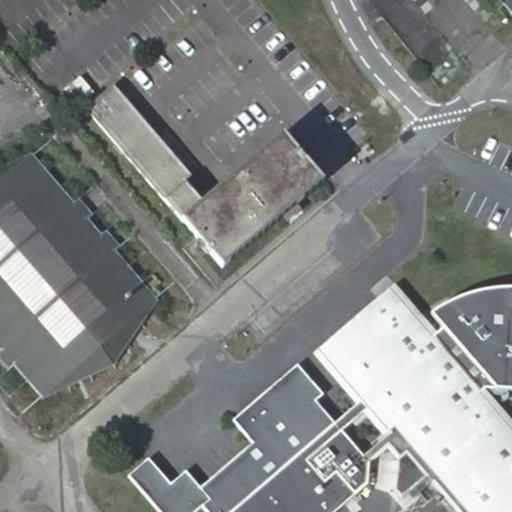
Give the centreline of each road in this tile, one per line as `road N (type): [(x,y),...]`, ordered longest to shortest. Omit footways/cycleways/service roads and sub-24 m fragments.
road 1 (unclassified): [(0,131),(37,115),(220,316)]
road 2 (unclassified): [(220,316),(440,113)]
road 3 (unclassified): [(45,473),(220,316)]
road 4 (unclassified): [(440,113),(417,107),(402,91),(341,0)]
